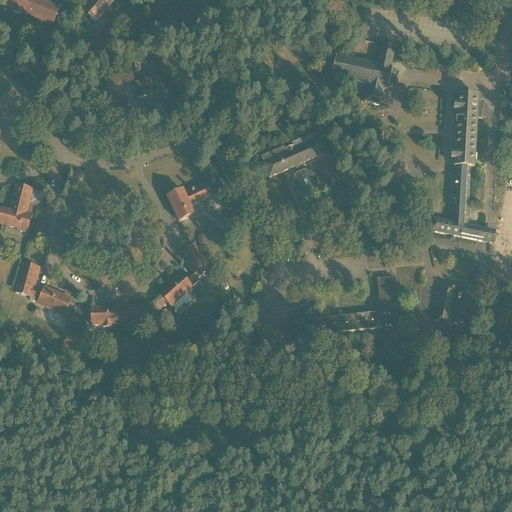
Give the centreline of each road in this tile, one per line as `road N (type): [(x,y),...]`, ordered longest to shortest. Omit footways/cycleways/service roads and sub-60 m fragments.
road 1 (track): [(148,378),(167,420),(217,443),(267,444),(462,418),(465,408)]
road 2 (residential): [(135,164),(161,209),(171,254),(150,286),(117,296),(68,281),(56,261),(51,237),(63,162)]
road 3 (residential): [(148,378),(202,350),(246,294),(253,268),(245,207),(204,129)]
road 4 (residential): [(391,139),(336,91),(298,84),(245,93),(204,129)]
road 5 (residential): [(480,285),(431,280),(420,179),(391,139)]
road 6 (residential): [(481,276),(497,90)]
road 7 (residential): [(148,378),(97,379),(0,343)]
road 8 (residential): [(465,408),(480,285)]
